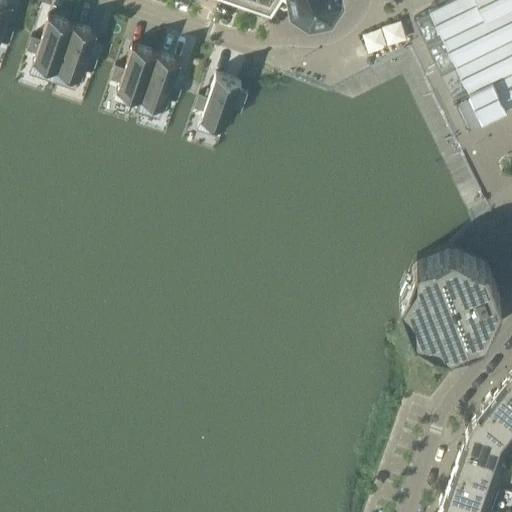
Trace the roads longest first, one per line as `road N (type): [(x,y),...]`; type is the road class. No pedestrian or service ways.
road 1 (residential): [(511,334),(446,418),(414,511)]
road 2 (residential): [(289,34),(254,47),(118,0)]
